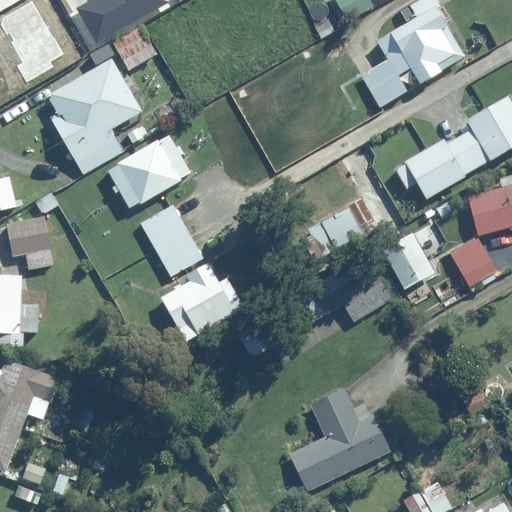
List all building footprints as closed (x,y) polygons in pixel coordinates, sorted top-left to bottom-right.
[(88,0),(76,8),(97,43),(168,2),(167,0),(88,0)] [(346,25),(374,7),(369,0),(331,0),(331,1),(346,25)] [(441,8),(436,0),(420,0),(410,6),(417,21),(405,28),(419,52),(428,48),(443,74),(466,59),(447,25),(451,23),(445,10),(440,12),(437,9),(441,8)] [(140,28),(113,44),(130,72),(157,55),(140,28)] [(428,48),(419,52),(405,28),(378,44),(389,62),(362,79),(380,111),(408,94),(400,79),(413,71),(415,76),(405,81),(410,91),(420,85),(422,88),(444,75),(443,74),(428,48)] [(60,115),(52,120),(83,174),(122,152),(112,133),(143,115),(113,62),(50,98),(60,115)] [(511,100),(511,97),(467,120),(473,130),(492,162),(511,151),(511,100)] [(492,162),(473,130),(460,137),(479,169),(492,162)] [(177,148),(170,137),(141,153),(160,195),(183,184),(181,181),(191,175),(181,157),(184,156),(180,147),(177,148)] [(479,169),(460,137),(448,145),(466,176),(479,169)] [(466,176),(448,145),(446,140),(408,163),(408,165),(398,171),(409,191),(419,185),(428,201),(468,179),(466,176)] [(160,195),(141,153),(108,172),(117,187),(113,189),(116,195),(119,193),(130,211),(140,205),(141,207),(160,195)] [(12,181),(0,183),(0,215),(18,212),(12,181)] [(511,187),(467,199),(477,239),(511,230),(511,232),(511,187)] [(59,208),(49,195),(36,204),(46,217),(59,208)] [(379,232),(362,201),(348,208),(350,211),(311,231),(325,257),(364,237),(365,239),(379,232)] [(187,232),(174,207),(140,225),(155,250),(187,232)] [(47,219),(9,225),(14,258),(27,256),(30,270),(54,266),(47,219)] [(187,232),(155,250),(172,279),(205,261),(187,232)] [(312,236),(310,237),(299,243),(309,265),(324,258),(312,236)] [(436,276),(413,236),(384,253),(407,293),(436,276)] [(498,277),(476,240),(475,239),(451,253),(474,292),(498,277)] [(354,324),(394,301),(377,272),(363,280),(352,262),(295,295),(312,326),(345,307),(354,324)] [(218,285),(209,267),(187,278),(191,285),(217,329),(246,312),(228,280),(218,285)] [(22,278),(0,277),(0,349),(26,349),(26,334),(40,334),(40,306),(22,306),(22,278)] [(217,329),(191,285),(163,300),(187,345),(217,329)] [(257,326),(238,336),(250,359),(269,349),(257,326)] [(0,472),(8,475),(29,417),(44,422),(60,380),(9,361),(4,376),(0,370),(0,472)] [(310,495),(395,452),(376,415),(361,423),(345,391),(308,409),(323,439),(290,455),(310,495)] [(69,479),(29,463),(21,482),(61,498),(69,479)] [(406,500),(407,502),(412,511),(445,511),(453,508),(440,483),(406,500)] [(511,511),(501,494),(468,511),(511,511)]
